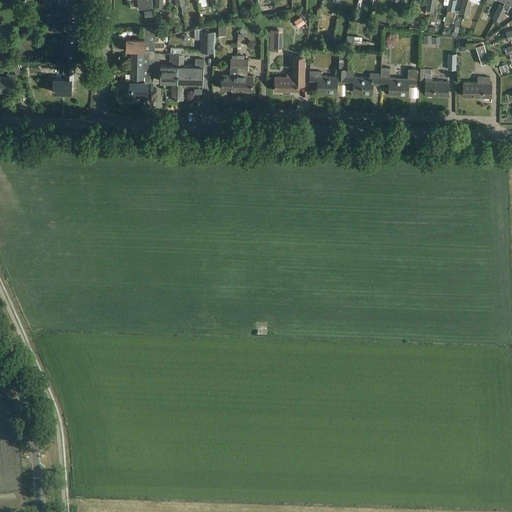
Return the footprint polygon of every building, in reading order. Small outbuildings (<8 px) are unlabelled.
[(137,0),(139,9),(153,8),(152,0),(137,0)] [(455,0),(449,0),(447,10),(453,11),(456,0),(455,0)] [(511,0),(505,0),(505,1),(503,6),(497,20),(500,21),(505,10),(508,11),(511,4),(511,0)] [(493,18),(497,20),(503,6),(499,4),(493,18)] [(52,12),(55,21),(70,15),(66,6),(52,12)] [(299,28),(305,23),(301,17),(294,21),(299,28)] [(374,22),(373,29),(380,31),(382,31),(384,24),(374,22)] [(64,54),(65,54),(77,54),(78,54),(78,38),(81,38),(82,31),(76,30),(66,30),(64,54)] [(270,36),(270,50),(278,50),(278,36),(278,30),(270,30),(270,36)] [(201,40),(201,52),(214,52),(214,32),(201,31),(201,40)] [(133,55),(132,68),(143,69),(148,70),(149,61),(154,61),(155,52),(144,51),(145,40),(127,40),(127,50),(133,50),(133,55)] [(476,47),(482,65),(489,62),(483,44),(476,47)] [(110,51),(110,56),(114,56),(113,83),(128,83),(129,51),(110,51)] [(338,84),(346,84),(346,74),(346,70),(346,64),(347,51),(338,51),(338,64),(338,69),(338,77),(322,77),(322,73),(310,73),(310,83),(318,83),(318,92),(338,93),(338,84)] [(184,66),(184,55),(171,54),(170,62),(173,62),(173,65),(161,65),(160,81),(173,82),(173,88),(175,88),(174,100),(183,100),(184,83),(204,83),(204,67),(204,59),(195,59),(195,67),(184,66)] [(448,55),(447,69),(455,70),(456,54),(455,54),(448,54),(448,55)] [(230,69),(230,75),(222,75),(222,89),(237,90),(238,56),(232,56),(232,58),(230,58),(230,69)] [(238,56),(237,90),(245,90),(245,91),(253,92),(254,76),(248,76),(248,70),(249,70),(249,59),(244,59),(244,56),(238,56)] [(274,91),(282,91),(282,94),(290,94),(290,91),(298,91),(298,85),(304,86),(305,57),(293,56),(292,74),(291,74),(291,77),(275,77),(274,91)] [(143,69),(132,68),(132,82),(130,82),(130,94),(148,95),(148,83),(154,83),(154,61),(149,61),(148,70),(143,69)] [(13,64),(17,75),(22,73),(17,63),(13,64)] [(507,64),(498,66),(501,74),(509,72),(507,64)] [(481,67),(483,74),(490,73),(488,65),(481,67)] [(373,85),(381,85),(382,67),(381,67),(381,75),(371,74),(371,79),(355,78),(355,74),(346,74),(346,84),(354,84),(353,93),(373,94),(373,85)] [(382,67),(381,85),(389,85),(389,94),(408,95),(409,87),(416,87),(417,69),(408,68),(408,80),(390,79),(390,75),(390,68),(382,67)] [(74,81),(74,68),(63,68),(63,74),(66,74),(65,80),(54,80),(54,93),(71,93),(71,81),(74,81)] [(420,82),(425,82),(425,97),(448,97),(449,83),(432,82),(432,79),(432,78),(431,78),(431,74),(426,74),(420,74),(420,82)] [(7,94),(15,95),(16,75),(7,75),(7,77),(0,77),(0,91),(7,92),(7,94)] [(490,84),(490,78),(478,78),(478,83),(463,83),(463,97),(492,98),(492,84),(490,84)]
